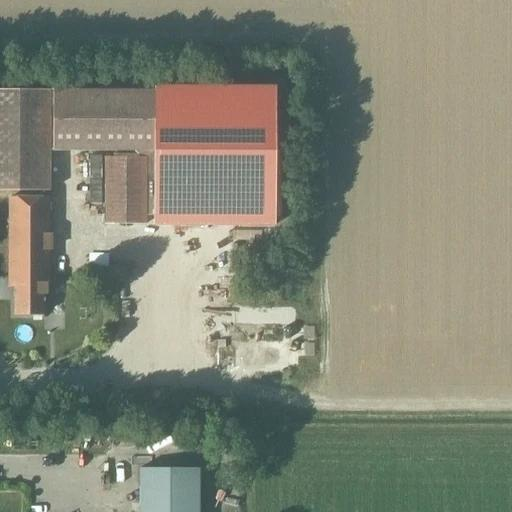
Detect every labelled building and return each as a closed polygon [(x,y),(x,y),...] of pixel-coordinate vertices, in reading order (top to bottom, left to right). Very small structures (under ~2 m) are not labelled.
[(137,150),(137,158),(145,158),(145,174),(153,174),(153,90),(0,89),(0,191),(48,191),(48,151),(137,150)] [(145,158),(137,158),(104,158),(104,223),(145,223),(145,215),(153,215),(153,224),(275,224),(274,89),(153,90),(153,174),(145,174),(145,158)] [(48,294),(48,198),(8,198),(8,287),(14,287),(14,315),(43,315),(43,294),(48,294)] [(200,276),(197,289),(215,294),(218,281),(200,276)] [(198,511),(198,468),(139,468),(138,511),(198,511)]
